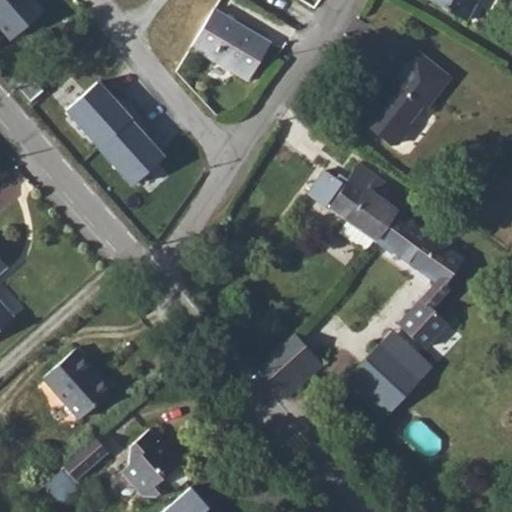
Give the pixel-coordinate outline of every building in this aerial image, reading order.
[(44,10),(36,0),(0,0),(0,26),(10,39),(44,10)] [(424,0),(417,13),(457,37),(479,0),(424,0)] [(209,22),(190,60),(246,89),(268,52),(209,22)] [(411,70),(388,97),(420,124),(422,126),(446,99),(411,70)] [(99,81),(67,108),(137,188),(165,157),(99,81)] [(420,124),(388,97),(372,116),(353,99),(333,122),(378,162),(394,161),(408,147),(408,137),(420,124)] [(398,205),(361,180),(350,196),(330,183),(320,197),(330,203),(323,213),(376,250),(380,254),(399,226),(389,220),(398,205)] [(399,226),(380,254),(394,263),(395,262),(437,293),(423,312),(402,338),(429,359),(451,333),(432,319),(448,298),(445,295),(463,271),(442,257),(450,244),(419,222),(409,216),(402,226),(399,226)] [(0,328),(13,317),(0,302),(0,270),(4,266),(0,261),(0,328)] [(287,397),(324,362),(294,330),(257,365),(287,397)] [(41,374),(57,392),(90,363),(93,360),(78,343),(41,374)] [(385,361),(360,392),(402,425),(427,394),(385,361)] [(90,363),(57,392),(78,416),(111,387),(90,363)] [(129,462),(118,472),(138,497),(151,502),(167,486),(167,479),(181,464),(163,443),(164,439),(152,425),(130,444),(129,462)] [(97,442),(62,472),(78,490),(112,461),(97,442)]
